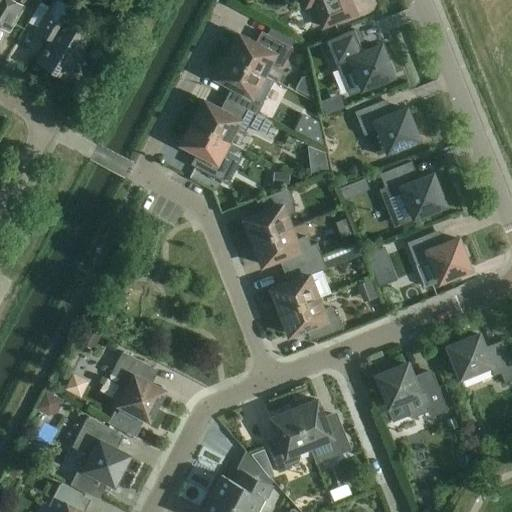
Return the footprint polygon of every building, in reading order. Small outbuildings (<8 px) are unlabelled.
[(0,0),(0,20),(1,18),(12,25),(26,0),(0,0)] [(57,0),(55,0),(37,31),(51,39),(37,62),(65,78),(89,37),(67,23),(75,10),(57,0)] [(304,0),(307,6),(312,4),(322,27),(355,14),(349,0),(304,0)] [(331,54),(336,65),(343,62),(347,71),(343,72),(351,92),(392,76),(380,46),(363,53),(354,30),(320,43),(326,57),(331,54)] [(239,35),(227,57),(262,75),(268,64),(275,67),(279,66),(281,67),(292,48),(265,34),(259,45),(239,35)] [(236,89),(230,100),(256,114),(263,102),(261,101),(264,94),(263,90),(256,86),(262,75),(227,57),(216,79),(236,89)] [(330,98),(317,101),(322,122),(335,119),(330,98)] [(256,114),(230,100),(224,111),(204,101),(192,123),(227,141),(233,130),(240,134),(244,132),(248,125),(265,135),(272,122),(256,114)] [(363,136),(367,134),(376,155),(417,139),(405,109),(388,116),(382,101),(354,113),(363,136)] [(227,141),(192,123),(181,145),(201,155),(194,167),(221,181),(228,168),(226,167),(229,161),(228,155),(222,151),(227,141)] [(407,163),(379,174),(384,187),(394,183),(397,190),(382,196),(394,225),(414,217),(443,205),(431,175),(414,182),(407,163)] [(244,219),(253,242),(290,228),(285,216),(292,213),(294,209),(291,202),(293,201),(288,188),(260,198),(265,211),(244,219)] [(290,228),(253,242),(262,265),(283,257),(287,269),(321,256),(316,243),(310,245),(308,238),(303,236),(294,240),(290,228)] [(430,260),(439,281),(469,269),(457,239),(440,246),(434,231),(406,242),(415,266),(430,260)] [(339,247),(342,259),(369,253),(367,241),(339,247)] [(271,289),(280,312),(317,298),(312,286),(321,283),(323,278),(321,271),(326,269),(321,256),(287,269),(292,281),(271,289)] [(321,309),(317,298),(280,312),(289,335),(310,327),(315,339),(343,329),(338,315),(335,316),(333,309),(328,307),(321,309)] [(448,347),(460,377),(489,365),(493,376),(500,373),(504,383),(511,379),(511,364),(504,344),(485,352),(478,335),(448,347)] [(121,352),(110,374),(130,384),(119,405),(148,419),(163,390),(146,382),(153,368),(121,352)] [(406,364),(376,376),(388,405),(385,406),(391,422),(410,415),(430,406),(435,416),(447,411),(443,401),(432,373),(413,381),(406,364)] [(70,385),(53,393),(61,408),(78,400),(70,385)] [(316,400),(293,409),(308,446),(315,464),(337,455),(351,449),(337,416),(325,421),(316,400)] [(308,446),(293,409),(270,419),(279,440),(266,445),(278,473),(291,467),(290,465),(297,462),(299,458),(296,451),(308,446)] [(84,470),(113,484),(128,455),(111,447),(119,433),(86,417),(71,447),(91,457),(84,470)] [(221,475),(211,495),(244,511),(257,511),(271,486),(261,481),(265,474),(245,450),(236,468),(232,467),(226,478),(221,475)] [(80,511),(79,511),(86,497),(59,484),(48,506),(60,511),(80,511)] [(244,511),(211,495),(202,511),(244,511)]
